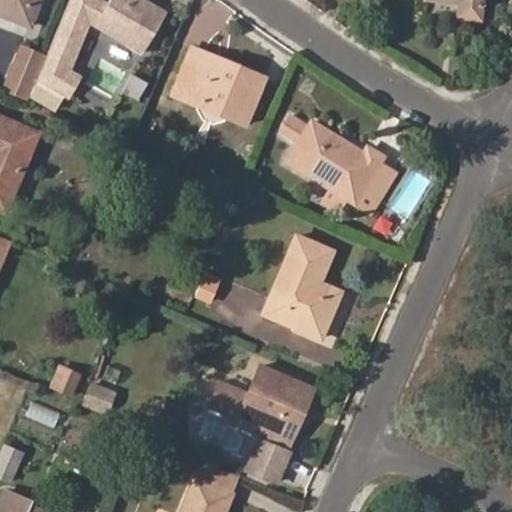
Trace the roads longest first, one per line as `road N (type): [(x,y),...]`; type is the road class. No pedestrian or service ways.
road 1 (residential): [(354,450),(486,139)]
road 2 (residential): [(286,0),(486,139)]
road 3 (residential): [(354,450),(511,511)]
